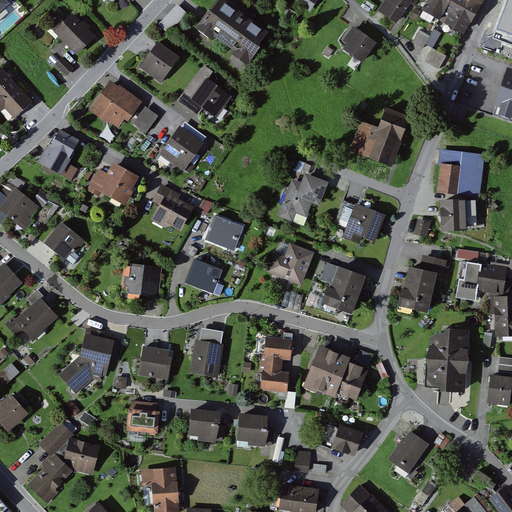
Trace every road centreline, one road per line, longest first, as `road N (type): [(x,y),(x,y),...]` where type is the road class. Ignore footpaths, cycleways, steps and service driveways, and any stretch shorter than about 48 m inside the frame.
road 1 (residential): [(0,237),(81,302),(118,319),(174,323),(249,307),(381,342)]
road 2 (residential): [(381,342),(381,300),(410,199),(490,0)]
road 3 (residential): [(164,0),(0,168)]
road 4 (unknown): [(216,210),(388,275)]
road 5 (residential): [(511,484),(403,395)]
road 6 (residential): [(330,511),(403,395)]
